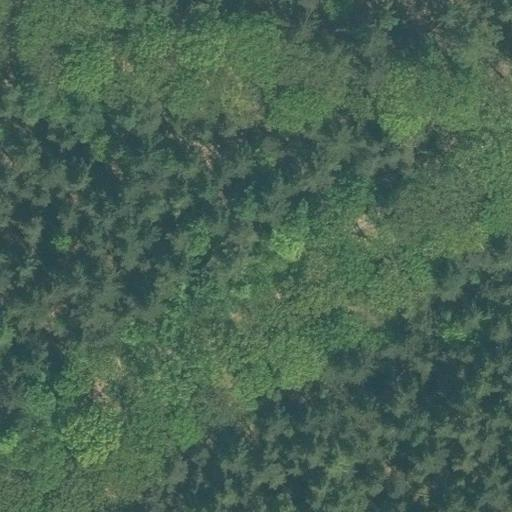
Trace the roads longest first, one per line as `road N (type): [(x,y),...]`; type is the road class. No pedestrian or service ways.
road 1 (track): [(0,501),(511,162)]
road 2 (track): [(215,51),(511,104)]
road 3 (track): [(0,14),(215,51)]
